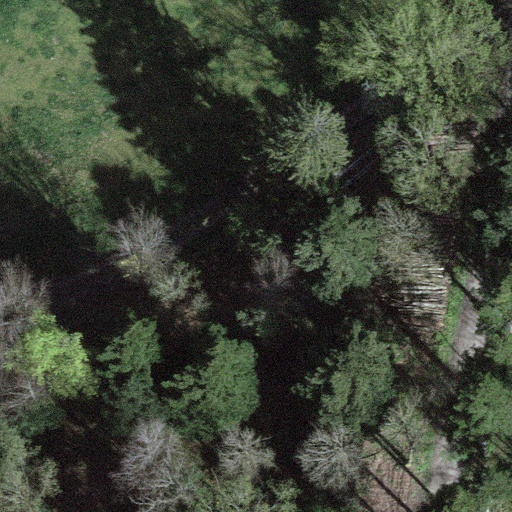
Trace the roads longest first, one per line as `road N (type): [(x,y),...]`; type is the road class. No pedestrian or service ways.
road 1 (track): [(0,301),(167,242),(511,13)]
road 2 (track): [(429,511),(511,80)]
